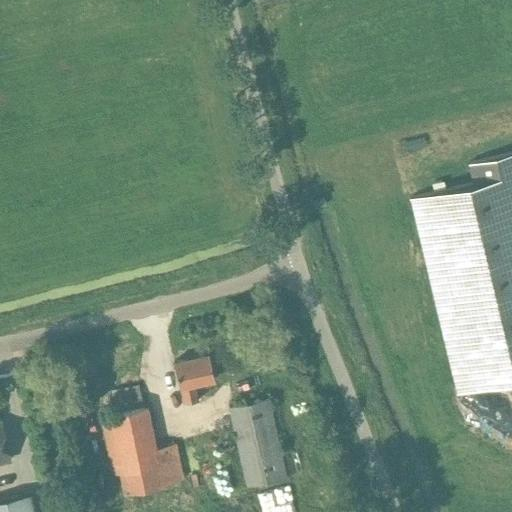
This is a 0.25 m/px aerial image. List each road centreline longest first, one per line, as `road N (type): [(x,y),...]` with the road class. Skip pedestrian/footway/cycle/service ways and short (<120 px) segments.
road 1 (unclassified): [(0,337),(299,260)]
road 2 (unclassified): [(395,511),(321,344),(299,260)]
road 3 (unclassified): [(299,260),(229,0)]
